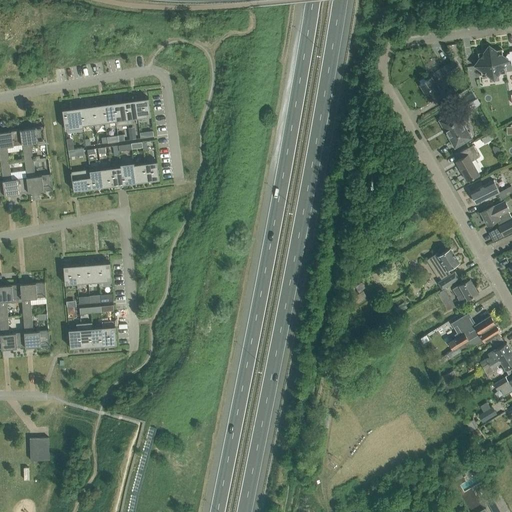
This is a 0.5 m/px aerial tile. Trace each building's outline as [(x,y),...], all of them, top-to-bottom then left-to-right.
[(502,49),(495,50),(492,50),(492,53),(488,53),(488,51),(478,52),(479,59),(475,65),(481,69),(482,76),(489,75),(494,79),(498,73),(505,72),(504,65),(508,60),(510,59),(511,65),(511,64),(511,50),(509,51),(509,53),(507,53),(505,57),(503,56),(502,49)] [(430,78),(420,84),(429,98),(440,91),(436,85),(460,70),(454,60),(429,76),(430,78)] [(149,97),(135,99),(138,117),(151,115),(149,97)] [(477,97),(468,102),(472,109),(481,104),(477,97)] [(138,117),(135,99),(124,101),(127,119),(126,119),(127,124),(132,123),(131,118),(138,117)] [(124,101),(114,102),(116,120),(116,125),(127,124),(126,119),(127,119),(124,101)] [(116,120),(114,102),(103,104),(105,122),(105,127),(110,126),(110,121),(116,120)] [(105,122),(103,104),(93,105),(95,123),(95,128),(100,128),(99,122),(105,122)] [(95,123),(93,105),(81,107),(83,125),(95,123)] [(83,125),(81,107),(62,109),(65,129),(84,127),(83,125)] [(456,110),(439,120),(455,148),(473,138),(456,110)] [(491,125),(484,129),(487,134),(494,131),(491,125)] [(47,143),(44,126),(20,129),(22,144),(24,160),(33,159),(31,145),(47,143)] [(22,144),(20,129),(0,131),(0,159),(1,164),(9,162),(7,146),(22,144)] [(493,132),(482,138),(485,143),(496,137),(493,132)] [(473,144),(460,152),(463,157),(456,161),(467,180),(479,173),(472,161),(480,156),(473,144)] [(53,188),(51,173),(36,176),(33,159),(24,160),(27,177),(29,192),(53,188)] [(157,161),(145,163),(147,180),(160,179),(157,161)] [(29,192),(27,177),(12,179),(9,162),(1,164),(3,180),(5,195),(29,192)] [(134,162),(120,164),(121,166),(124,184),(136,182),(134,164),(135,164),(134,162)] [(135,164),(134,164),(136,182),(147,180),(145,163),(135,164)] [(101,166),(89,168),(89,169),(90,169),(92,188),(103,186),(101,169),(102,169),(101,166)] [(121,166),(111,168),(113,185),(124,184),(121,166)] [(102,169),(101,169),(103,186),(113,185),(111,168),(102,169)] [(73,190),(92,188),(90,169),(89,169),(71,171),(73,190)] [(504,187),(511,184),(511,179),(511,177),(502,180),(504,187)] [(494,180),(471,191),(477,203),(498,193),(500,192),(499,191),(494,180)] [(500,192),(498,193),(501,200),(511,194),(511,186),(511,185),(499,191),(500,192)] [(510,210),(505,199),(493,204),(494,205),(481,212),(487,225),(499,219),(501,225),(499,226),(503,235),(511,230),(511,217),(511,218),(508,211),(510,210)] [(438,252),(427,260),(437,276),(440,275),(442,279),(437,282),(442,289),(459,278),(455,271),(451,274),(448,269),(460,262),(451,248),(440,255),(438,252)] [(110,262),(98,263),(99,281),(99,286),(104,286),(104,280),(112,280),(110,262)] [(99,281),(98,263),(87,264),(88,282),(99,281)] [(76,264),(64,265),(65,284),(77,283),(76,264)] [(88,282),(87,264),(76,264),(77,283),(78,288),(83,287),(82,282),(88,282)] [(478,292),(470,278),(453,288),(461,302),(478,292)] [(353,286),(357,293),(370,285),(366,279),(353,286)] [(46,297),(45,281),(20,283),(22,301),(23,315),(32,314),(31,298),(46,297)] [(22,301),(20,283),(0,285),(0,316),(8,316),(7,302),(22,301)] [(444,289),(437,293),(448,310),(455,306),(444,289)] [(368,297),(363,291),(348,300),(352,306),(356,303),(356,304),(368,297)] [(479,334),(495,324),(490,315),(474,325),(470,317),(471,316),(469,312),(451,323),(454,327),(457,325),(459,327),(462,333),(448,342),(453,350),(479,334)] [(50,345),(49,329),(33,331),(32,314),(23,315),(24,331),(26,347),(50,345)] [(26,347),(24,331),(9,333),(8,316),(0,316),(0,328),(0,333),(2,348),(26,347)] [(115,320),(102,321),(102,326),(104,344),(117,343),(116,325),(115,320)] [(92,322),(81,323),(83,346),(94,345),(92,327),(93,327),(92,322)] [(77,328),(69,329),(70,347),(83,346),(81,323),(76,323),(77,328)] [(440,358),(438,359),(439,359),(441,364),(449,358),(469,347),(469,348),(483,339),(484,342),(490,338),(499,332),(500,332),(496,324),(479,334),(453,350),(446,354),(440,358)] [(104,344),(102,326),(93,327),(92,327),(94,345),(104,344)] [(486,358),(479,362),(483,369),(484,368),(490,365),(511,350),(507,342),(494,350),(488,353),(489,356),(486,358)] [(511,350),(490,365),(484,368),(487,374),(493,371),(498,368),(497,366),(501,363),(505,370),(506,369),(511,365),(511,350)] [(436,361),(439,359),(438,359),(440,358),(438,354),(431,358),(434,362),(431,364),(433,367),(438,364),(436,361)] [(511,379),(509,382),(506,377),(493,384),(497,390),(500,388),(504,396),(511,390),(511,379)] [(449,381),(444,384),(447,390),(452,387),(449,381)] [(456,390),(451,393),(455,398),(460,395),(456,390)] [(483,422),(497,413),(493,406),(479,414),(483,422)] [(49,459),(49,437),(30,437),(31,460),(49,459)] [(499,492),(493,495),(503,511),(508,508),(499,492)] [(501,511),(503,511),(493,495),(487,499),(494,511),(501,511)]
